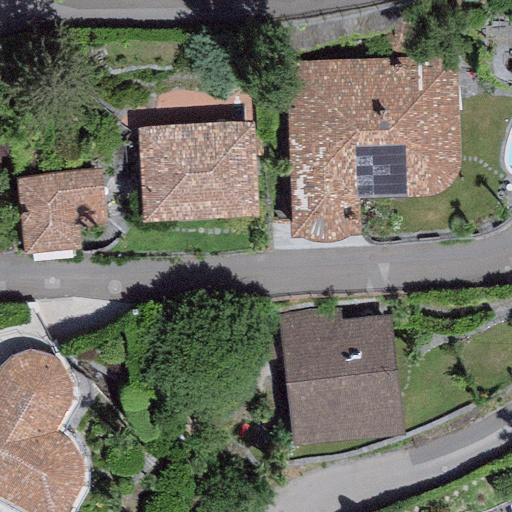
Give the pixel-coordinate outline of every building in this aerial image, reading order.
[(456,53),(284,60),(290,234),(301,233),(311,237),(320,238),(334,236),(342,235),(348,231),(360,231),(358,196),(429,193),(434,192),(438,190),(445,187),(449,183),(454,177),(457,169),(459,160),(460,150),(456,53)] [(253,118),(137,125),(143,216),(258,209),(253,118)] [(103,168),(15,175),(22,250),(79,246),(76,210),(106,208),(103,168)] [(341,307),(277,315),(292,442),(403,429),(389,313),(342,318),(341,307)] [(0,494),(3,496),(29,511),(65,511),(71,502),(78,489),(81,481),(81,474),(81,461),(79,455),(77,447),(70,438),(55,429),(65,412),(68,404),(71,398),(72,392),(72,386),(69,377),(67,370),(62,362),(57,357),(52,355),(45,352),(36,350),(28,350),(22,351),(16,353),(10,358),(5,361),(0,366),(0,494)]
